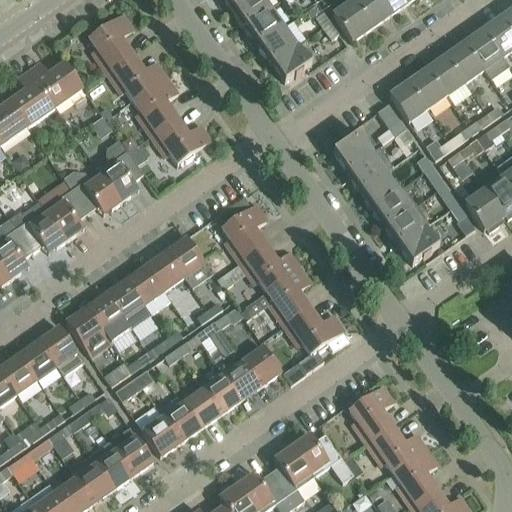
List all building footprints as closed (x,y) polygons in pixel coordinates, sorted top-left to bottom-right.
[(223,0),(227,9),(229,13),(247,0),(223,0)] [(270,12),(261,0),(247,0),(229,13),(243,31),(270,12)] [(389,19),(376,0),(359,0),(352,5),(370,32),(389,19)] [(408,6),(404,0),(376,0),(389,19),(408,6)] [(370,32),(352,5),(333,19),(352,45),(370,32)] [(283,31),(270,12),(243,31),(245,35),(255,43),(258,48),(256,49),(256,50),(283,31)] [(511,14),(503,21),(511,33),(511,14)] [(316,21),(323,31),(330,26),(323,16),(316,21)] [(106,77),(133,57),(123,42),(133,35),(132,33),(132,31),(125,21),(123,20),(122,19),(104,31),(101,30),(96,34),(96,37),(88,42),(96,53),(91,56),(106,77)] [(511,53),(511,33),(503,21),(484,34),(503,60),(511,53)] [(339,38),(330,26),(323,31),(331,43),(339,38)] [(296,49),(283,31),(256,50),(258,53),(268,61),(271,66),(270,67),(270,68),(298,48),(298,47),(296,49)] [(503,60),(484,34),(465,47),(484,73),(491,83),(510,70),(503,60)] [(484,73),(465,47),(446,60),(465,87),(484,73)] [(311,59),(311,55),(309,52),(305,51),(301,52),(298,48),(270,68),(272,70),(273,69),(285,86),(294,79),(295,81),(303,76),(302,74),(312,67),(308,63),(311,59)] [(145,74),(133,57),(106,77),(121,98),(126,95),(133,105),(166,82),(165,81),(166,79),(158,68),(156,68),(155,66),(145,74)] [(465,87),(446,60),(428,73),(446,100),(465,87)] [(40,66),(29,74),(55,112),(83,92),(65,66),(48,77),(40,66)] [(446,100),(428,73),(409,87),(427,113),(446,100)] [(55,112),(29,74),(17,82),(25,94),(9,105),(27,131),(55,112)] [(150,140),(178,121),(167,105),(177,98),(176,96),(176,94),(169,84),(167,83),(166,82),(133,105),(140,116),(135,119),(150,140)] [(427,113),(409,87),(390,100),(408,126),(427,113)] [(27,131),(9,105),(0,111),(0,150),(27,131)] [(405,132),(388,108),(377,116),(394,140),(398,138),(405,132)] [(496,111),(487,118),(492,125),(501,118),(496,111)] [(492,125),(487,118),(478,124),(483,131),(492,125)] [(189,137),(178,121),(150,140),(165,161),(170,158),(177,169),(184,164),(187,165),(192,161),(193,158),(211,145),(210,144),(210,142),(202,131),(200,131),(199,129),(189,137)] [(504,123),(495,130),(500,137),(509,130),(504,123)] [(492,143),(500,137),(495,130),(477,143),(484,154),(494,147),(492,143)] [(413,143),(405,132),(398,138),(405,149),(413,143)] [(345,175),(373,155),(371,152),(373,148),(373,144),(371,141),(367,140),(363,141),(360,136),(350,143),(349,141),(341,147),(342,149),(333,155),(345,172),(344,173),(345,175)] [(464,144),(459,137),(450,144),(455,151),(464,144)] [(445,157),(441,150),(436,143),(425,151),(435,164),(445,157)] [(99,175),(121,206),(139,194),(133,186),(143,179),(119,144),(108,152),(106,162),(110,167),(99,175)] [(455,151),(450,144),(441,150),(445,157),(455,151)] [(472,157),(467,149),(458,156),(463,163),(472,157)] [(380,152),(374,156),(373,155),(345,175),(346,176),(347,175),(350,180),(355,191),(357,194),(384,175),(392,170),(380,152)] [(463,163),(458,156),(449,162),(454,169),(463,163)] [(511,159),(496,171),(503,181),(511,193),(511,159)] [(417,165),(424,176),(432,170),(425,160),(417,165)] [(439,181),(432,170),(424,176),(432,186),(439,181)] [(121,206),(99,175),(90,182),(86,176),(74,176),(64,183),(72,194),(88,218),(98,211),(103,219),(121,206)] [(398,194),(384,175),(357,194),(358,195),(360,194),(363,198),(368,210),(370,214),(398,194)] [(511,193),(503,181),(484,194),(503,221),(505,219),(508,223),(511,220),(511,193)] [(384,232),(418,208),(405,189),(398,194),(370,214),(372,217),(380,223),(376,228),(380,234),(383,232),(384,232)] [(78,224),(88,218),(72,194),(44,213),(66,245),(84,232),(78,224)] [(465,208),(484,234),(486,232),(489,236),(500,229),(497,225),(503,221),(484,194),(465,208)] [(443,203),(451,214),(458,209),(451,197),(443,203)] [(66,245),(44,213),(39,206),(22,218),(20,215),(10,223),(17,233),(33,256),(43,249),(48,257),(66,245)] [(426,231),(425,230),(430,226),(418,208),(384,232),(386,235),(393,242),(389,247),(393,253),(398,250),(426,231)] [(239,267),(265,249),(254,233),(266,225),(265,223),(265,222),(258,211),(256,210),(255,209),(237,221),(234,221),(229,224),(228,227),(221,232),(229,243),(224,246),(239,267)] [(466,220),(458,209),(451,214),(459,225),(466,220)] [(17,233),(10,223),(0,229),(0,267),(11,283),(29,271),(23,263),(33,256),(17,233)] [(438,242),(438,237),(436,234),(432,233),(428,234),(426,231),(398,250),(399,252),(400,251),(412,268),(421,262),(423,263),(431,258),(429,256),(439,249),(436,245),(438,242)] [(187,241),(167,256),(185,281),(205,267),(187,241)] [(276,265),(265,249),(239,267),(254,289),(259,285),(266,295),(299,272),(298,271),(299,269),(291,258),(289,258),(288,256),(276,265)] [(185,281),(167,256),(147,270),(164,295),(185,281)] [(0,291),(11,283),(0,267),(0,291)] [(164,295),(147,270),(127,284),(144,309),(164,295)] [(283,330),(309,312),(298,296),(310,288),(309,286),(309,284),(302,274),(300,273),(299,272),(266,295),(273,306),(268,309),(283,330)] [(144,309),(127,284),(106,298),(124,323),(131,333),(151,319),(144,309)] [(124,323),(106,298),(86,312),(104,337),(124,323)] [(218,306),(207,314),(212,321),(223,313),(218,306)] [(104,337),(86,312),(66,326),(91,362),(111,348),(104,337)] [(245,312),(240,316),(245,324),(251,320),(245,312)] [(320,327),(309,312),(283,330),(298,352),(302,348),(310,359),(298,367),(306,378),(324,365),(316,355),(317,354),(320,355),(325,351),(326,348),(344,336),(342,334),(343,332),(335,321),(333,321),(332,319),(320,327)] [(201,328),(212,321),(207,314),(196,321),(201,328)] [(226,318),(215,326),(220,332),(231,325),(226,318)] [(200,346),(220,332),(215,326),(195,340),(200,346)] [(84,365),(59,331),(39,345),(57,370),(63,380),(84,365)] [(178,334),(167,342),(172,349),(183,341),(178,334)] [(180,360),(200,346),(195,340),(175,354),(180,360)] [(161,356),(172,349),(167,342),(156,349),(161,356)] [(57,370),(39,345),(19,359),(37,384),(57,370)] [(264,351),(243,365),(261,390),(281,376),(264,351)] [(169,368),(180,360),(175,354),(165,361),(169,368)] [(37,384),(19,359),(0,372),(0,374),(17,398),(37,384)] [(138,362),(127,370),(132,377),(142,369),(138,362)] [(261,390),(243,365),(223,379),(241,404),(261,390)] [(121,384),(132,377),(127,370),(116,377),(121,384)] [(0,409),(17,398),(0,374),(0,409)] [(153,384),(146,374),(135,382),(142,392),(153,384)] [(221,418),(241,404),(223,379),(203,393),(221,418)] [(122,406),(142,392),(135,382),(115,396),(122,406)] [(366,449),(392,431),(381,415),(393,407),(392,405),(393,403),(385,392),(383,392),(382,391),(364,403),(361,402),(356,406),(356,409),(348,414),(356,425),(351,428),(366,449)] [(201,432),(221,418),(203,393),(183,407),(201,432)] [(90,396),(80,403),(84,410),(95,402),(90,396)] [(74,417),(84,410),(80,403),(69,411),(74,417)] [(98,407),(88,415),(92,421),(103,414),(98,407)] [(181,446),(201,432),(183,407),(163,421),(181,446)] [(72,436),(92,421),(88,415),(68,429),(72,436)] [(60,417),(50,424),(40,431),(44,438),(64,424),(60,417)] [(160,461),(181,446),(163,421),(142,435),(160,461)] [(52,449),(72,436),(68,429),(48,443),(52,449)] [(25,452),(44,438),(40,431),(20,445),(25,452)] [(403,447),(392,431),(366,449),(381,471),(385,467),(393,478),(426,454),(426,453),(426,451),(418,440),(417,440),(415,438),(403,447)] [(133,479),(154,465),(136,440),(130,432),(110,446),(116,454),(133,479)] [(309,437),(292,450),(314,481),(330,470),(342,487),(354,480),(325,438),(315,445),(309,437)] [(32,463),(52,449),(48,443),(28,457),(32,463)] [(314,481),(292,450),(274,462),(280,470),(270,477),(294,511),(305,504),(297,493),(314,481)] [(10,452),(0,458),(0,459),(4,466),(15,458),(10,452)] [(113,493),(133,479),(116,454),(96,468),(113,493)] [(409,511),(410,511),(436,494),(425,478),(437,470),(436,468),(437,466),(429,455),(427,455),(426,454),(393,478),(400,488),(395,491),(409,511)] [(12,477),(32,463),(28,457),(8,471),(12,477)] [(93,508),(113,493),(96,468),(75,482),(93,508)] [(0,486),(12,477),(8,471),(0,476),(0,486)] [(293,511),(294,511),(270,477),(260,484),(254,476),(237,488),(253,511),(269,511),(275,508),(277,511),(293,511)] [(66,511),(86,511),(93,508),(75,482),(55,496),(66,511)] [(36,511),(66,511),(55,496),(49,488),(29,502),(36,511)] [(253,511),(237,488),(219,501),(224,509),(219,511),(253,511)] [(447,510),(436,494),(410,511),(468,511),(462,503),(460,503),(459,501),(447,510)] [(36,511),(29,502),(14,511),(36,511)]
